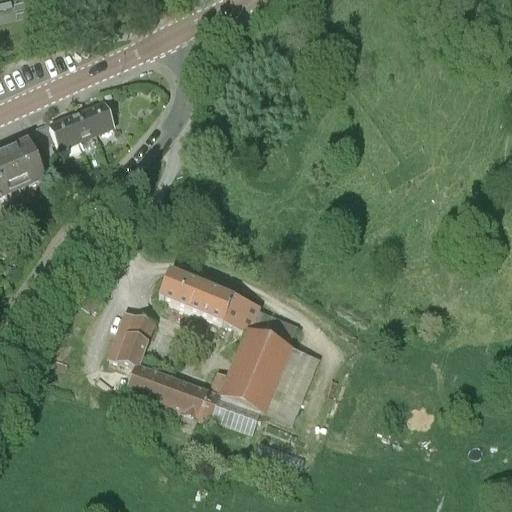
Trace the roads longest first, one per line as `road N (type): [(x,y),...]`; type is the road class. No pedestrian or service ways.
road 1 (residential): [(163,53),(179,82),(183,113),(0,365)]
road 2 (residential): [(163,53),(0,126)]
road 3 (residential): [(284,0),(163,53)]
